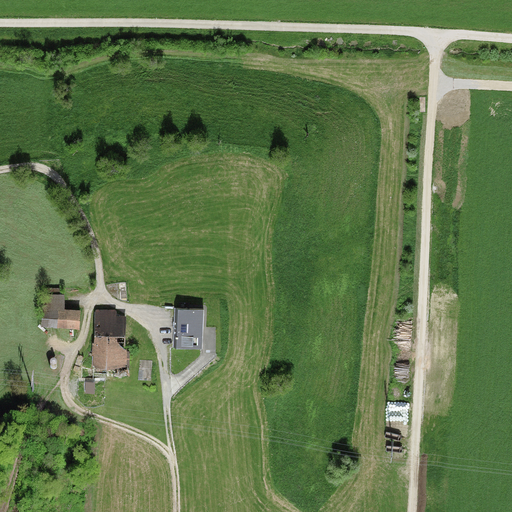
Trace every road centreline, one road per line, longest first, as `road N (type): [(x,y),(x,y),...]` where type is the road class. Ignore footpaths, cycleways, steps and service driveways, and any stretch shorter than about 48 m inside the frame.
road 1 (track): [(0,19),(511,38)]
road 2 (track): [(409,511),(435,33)]
road 3 (track): [(0,168),(26,164),(59,180),(93,238),(108,299),(146,313),(158,328),(176,511)]
road 4 (track): [(101,288),(88,300),(88,326),(58,383),(71,405),(159,445),(172,463)]
road 5 (track): [(58,383),(25,434),(0,505)]
